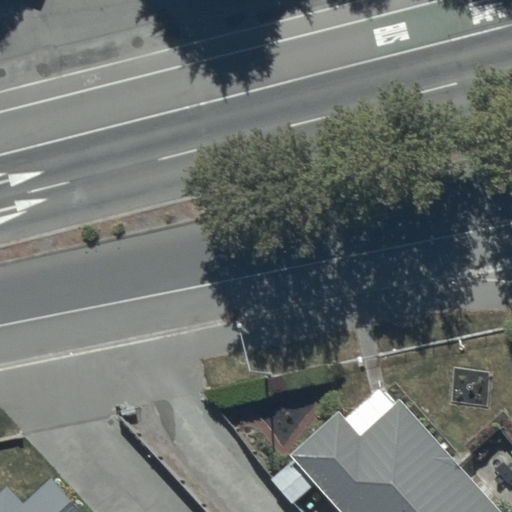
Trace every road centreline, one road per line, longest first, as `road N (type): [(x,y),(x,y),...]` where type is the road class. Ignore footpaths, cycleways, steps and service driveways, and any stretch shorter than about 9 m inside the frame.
road 1 (trunk): [(0,200),(511,69)]
road 2 (trunk): [(511,193),(0,295)]
